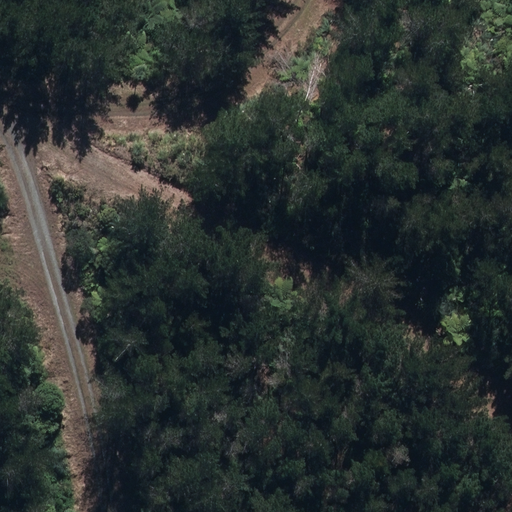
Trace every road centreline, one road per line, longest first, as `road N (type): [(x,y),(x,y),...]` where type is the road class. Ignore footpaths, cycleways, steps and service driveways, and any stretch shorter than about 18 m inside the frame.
road 1 (track): [(340,0),(8,165),(0,160)]
road 2 (track): [(8,165),(1,343)]
road 3 (unclassified): [(51,511),(0,342)]
